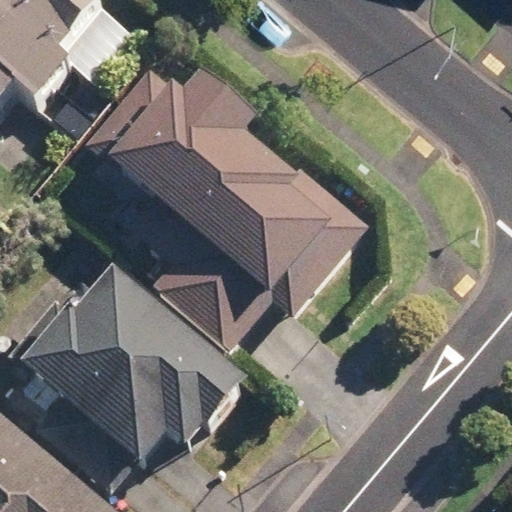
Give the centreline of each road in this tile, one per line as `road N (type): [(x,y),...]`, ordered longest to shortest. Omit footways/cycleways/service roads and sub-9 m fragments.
road 1 (residential): [(345,511),(511,313)]
road 2 (residential): [(329,0),(511,155)]
